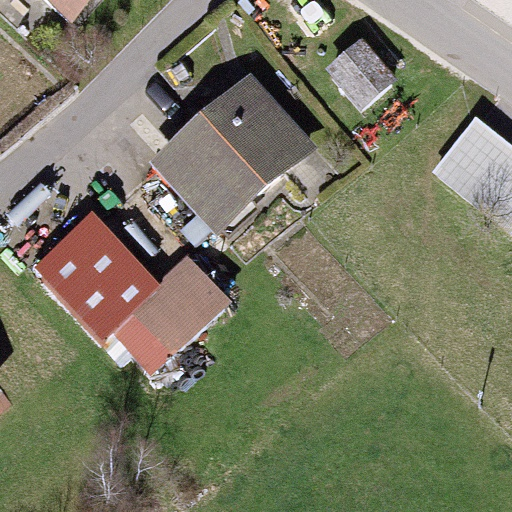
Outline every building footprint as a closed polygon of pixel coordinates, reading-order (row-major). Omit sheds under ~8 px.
[(97,0),(45,0),(74,26),(97,0)] [(390,82),(362,46),(332,69),(361,105),(390,82)] [(243,84),(153,163),(214,232),(304,152),(243,84)] [(511,134),(485,113),(436,173),(511,234),(511,134)] [(88,224),(36,270),(98,341),(129,314),(170,361),(224,314),(185,269),(152,298),(88,224)]
